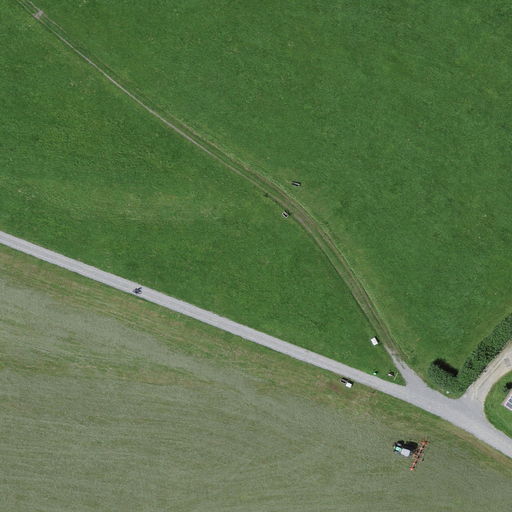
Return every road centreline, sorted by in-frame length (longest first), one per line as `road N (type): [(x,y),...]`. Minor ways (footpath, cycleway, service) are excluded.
road 1 (track): [(422,397),(350,278),(293,205),(196,140),(21,0)]
road 2 (track): [(0,239),(422,397),(511,450)]
